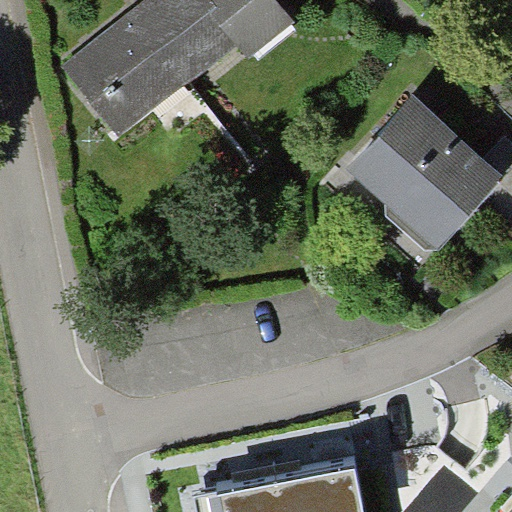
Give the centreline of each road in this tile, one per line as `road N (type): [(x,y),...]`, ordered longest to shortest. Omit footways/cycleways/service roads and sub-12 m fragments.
road 1 (residential): [(50,386),(158,431),(309,401),(511,303)]
road 2 (residential): [(1,0),(50,386)]
road 3 (residential): [(50,386),(75,511)]
